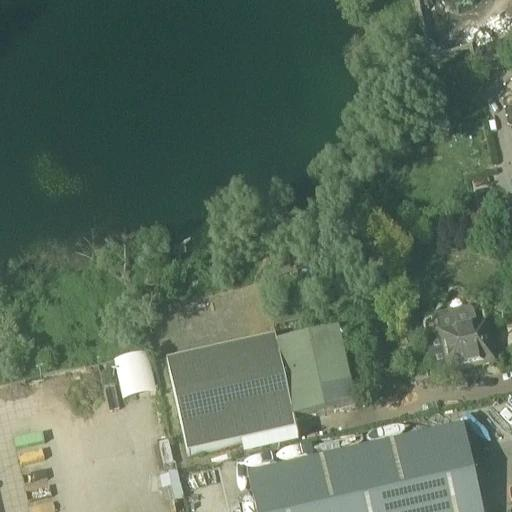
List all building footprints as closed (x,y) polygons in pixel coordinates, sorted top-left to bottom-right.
[(500,180),(475,187),(479,206),(505,200),(500,180)] [(269,262),(275,281),(309,270),(304,256),(303,251),(269,262)] [(474,327),(471,314),(467,311),(454,314),(452,318),(448,316),(436,318),(449,374),(493,364),(484,325),(474,327)] [(353,408),(337,334),(277,347),(275,340),(168,364),(189,458),(296,434),(293,421),(353,408)] [(123,403),(159,396),(150,356),(114,365),(123,403)] [(346,460),(357,511),(481,511),(463,432),(346,460)] [(357,511),(346,460),(248,482),(255,511),(357,511)]
